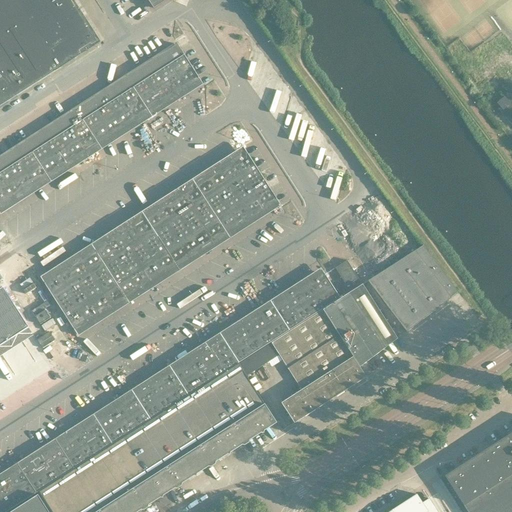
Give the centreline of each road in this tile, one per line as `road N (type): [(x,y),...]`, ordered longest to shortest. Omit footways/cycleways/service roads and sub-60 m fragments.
road 1 (unclassified): [(460,326),(272,452),(270,486)]
road 2 (tertiary): [(330,463),(511,346)]
road 3 (unclassified): [(343,511),(511,401)]
road 4 (unknown): [(281,446),(253,385),(238,374),(146,441)]
